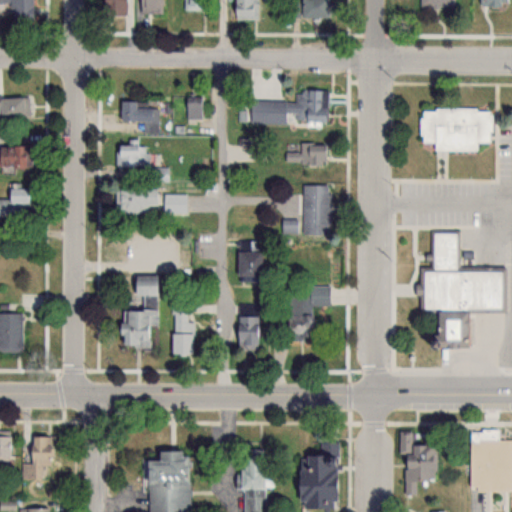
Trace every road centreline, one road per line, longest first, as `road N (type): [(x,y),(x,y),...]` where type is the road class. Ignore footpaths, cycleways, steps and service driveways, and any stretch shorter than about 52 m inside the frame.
road 1 (residential): [(511,61),(0,59)]
road 2 (tertiary): [(511,394),(0,393)]
road 3 (residential): [(376,393),(377,0)]
road 4 (residential): [(75,393),(76,0)]
